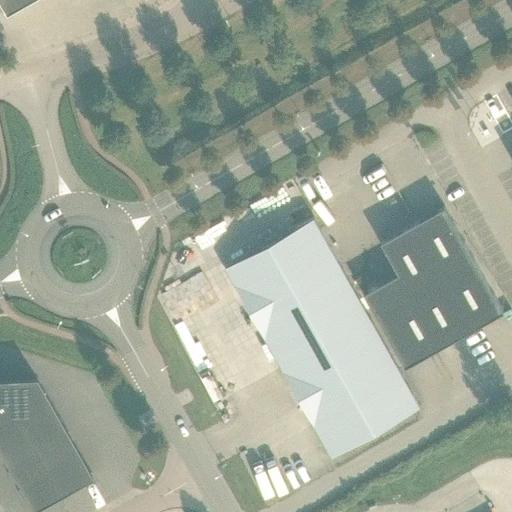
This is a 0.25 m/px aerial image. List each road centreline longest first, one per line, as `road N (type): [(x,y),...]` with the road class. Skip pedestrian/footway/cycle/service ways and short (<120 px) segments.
road 1 (primary): [(123,229),(511,12)]
road 2 (unclassified): [(511,384),(286,511)]
road 3 (unclassified): [(511,73),(435,117),(511,251)]
road 4 (unclassified): [(31,73),(131,41),(217,0)]
road 5 (secondary): [(204,470),(104,300)]
road 6 (unclassified): [(66,205),(31,73)]
